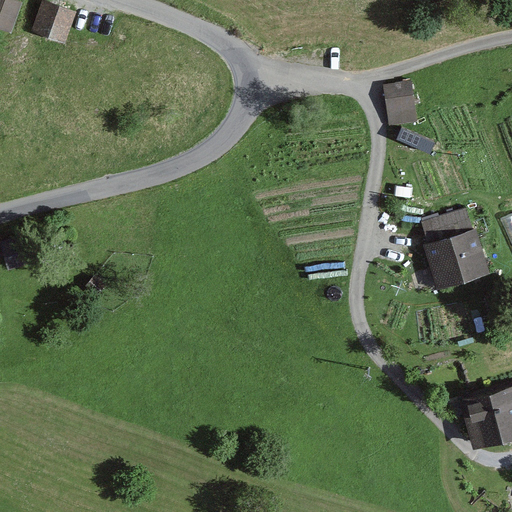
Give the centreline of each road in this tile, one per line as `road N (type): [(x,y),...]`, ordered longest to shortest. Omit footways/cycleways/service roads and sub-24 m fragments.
road 1 (tertiary): [(0,212),(161,174),(200,157),(240,123),(253,82)]
road 2 (residential): [(511,38),(360,85),(253,82)]
road 3 (tertiary): [(253,82),(246,59),(227,42),(114,0)]
